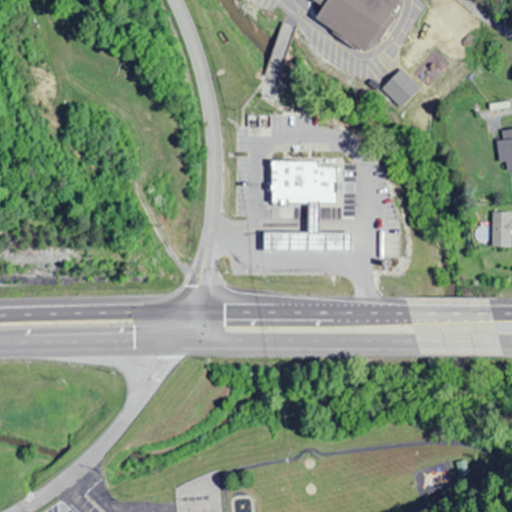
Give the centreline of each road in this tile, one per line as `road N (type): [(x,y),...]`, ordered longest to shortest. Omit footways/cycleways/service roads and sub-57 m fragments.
road 1 (secondary): [(189,314),(209,218),(210,138),(198,70),(171,0)]
road 2 (trunk): [(175,348),(410,349)]
road 3 (residential): [(19,511),(112,435),(175,348)]
road 4 (trunk): [(406,313),(189,314)]
road 5 (trunk): [(189,314),(0,320)]
road 6 (trunk): [(11,355),(175,348)]
